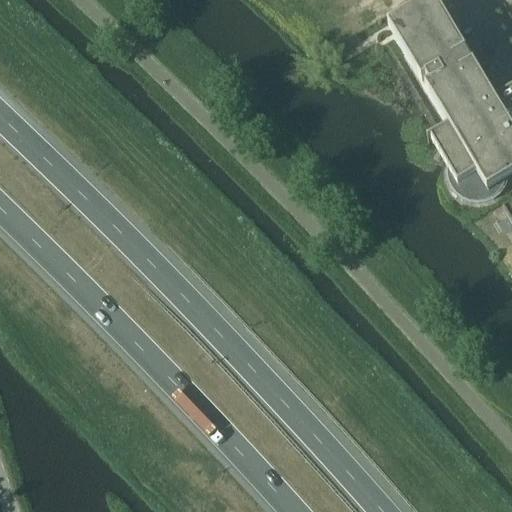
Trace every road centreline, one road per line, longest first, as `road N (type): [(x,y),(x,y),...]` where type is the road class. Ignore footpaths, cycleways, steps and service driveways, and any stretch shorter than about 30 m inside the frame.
road 1 (trunk): [(377,511),(0,124)]
road 2 (trunk): [(0,209),(291,511)]
